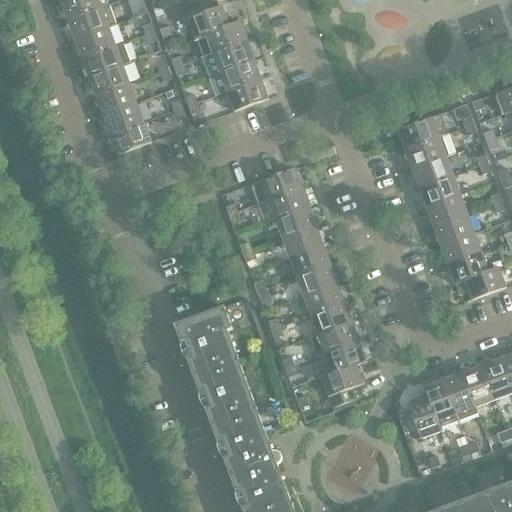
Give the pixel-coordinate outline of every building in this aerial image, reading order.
[(68,23),(102,10),(110,7),(106,0),(67,0),(61,3),(68,23)] [(75,42),(109,29),(117,27),(110,7),(102,10),(68,23),(75,42)] [(197,42),(207,38),(206,37),(230,28),(229,27),(222,8),(189,21),(197,42)] [(240,23),(229,27),(230,28),(206,37),(207,38),(213,56),(247,43),(240,23)] [(143,29),(146,37),(155,34),(152,25),(143,29)] [(109,29),(75,42),(82,61),(116,48),(109,29)] [(155,34),(146,37),(149,46),(158,42),(155,34)] [(213,56),(220,75),(254,63),(247,43),(213,56)] [(89,80),(123,68),(131,65),(124,46),(116,48),(82,61),(89,80)] [(171,62),(175,71),(184,67),(181,59),(171,62)] [(220,75),(227,94),(261,82),(254,63),(220,75)] [(157,67),(160,76),(170,73),(166,64),(157,67)] [(187,75),(184,67),(175,71),(178,79),(187,75)] [(97,100),(131,87),(123,68),(89,80),(97,100)] [(170,73),(160,76),(163,84),(173,81),(170,73)] [(235,115),(269,102),(261,82),(227,94),(235,115)] [(104,119),(138,106),(131,87),(97,100),(104,119)] [(511,90),(498,95),(506,117),(511,114),(511,90)] [(189,109),(198,105),(195,97),(185,100),(189,109)] [(485,110),(482,101),(473,105),(476,113),(485,110)] [(184,111),(180,102),(171,106),(174,114),(184,111)] [(189,109),(192,117),(201,114),(198,105),(189,109)] [(111,138),(145,125),(138,106),(104,119),(111,138)] [(184,111),(174,114),(177,122),(187,119),(184,111)] [(462,121),(465,130),(475,127),(472,118),(462,121)] [(406,152),(440,140),(433,120),(399,132),(406,152)] [(152,145),(145,125),(111,138),(118,158),(152,145)] [(478,135),(475,127),(465,130),(468,139),(478,135)] [(487,144),(497,140),(493,132),(484,135),(487,144)] [(449,136),(440,140),(406,152),(413,171),(447,159),(456,155),(449,136)] [(487,144),(490,152),(500,149),(497,140),(487,144)] [(476,160),(479,168),(489,165),(486,156),(476,160)] [(447,159),(413,171),(420,190),(454,178),(447,159)] [(492,173),(489,165),(479,168),(483,177),(492,173)] [(501,182),(511,179),(508,170),(498,173),(501,182)] [(259,206),(269,203),(303,190),(296,171),(252,187),(259,206)] [(454,178),(420,190),(428,209),(461,197),(454,178)] [(501,182),(505,190),(511,187),(511,181),(511,179),(501,182)] [(276,222),(310,209),(303,190),(269,203),(276,222)] [(490,198),(493,207),(503,203),(500,194),(490,198)] [(461,197),(428,209),(435,229),(468,216),(461,197)] [(506,212),(503,203),(493,207),(497,215),(506,212)] [(226,209),(230,218),(239,214),(235,206),(226,209)] [(317,229),(310,209),(276,222),(283,241),(317,229)] [(230,218),(233,226),(242,223),(239,214),(230,218)] [(468,216),(435,229),(442,248),(475,235),(468,216)] [(290,260),(324,248),(317,229),(283,241),(290,260)] [(475,235),(442,248),(449,267),(483,255),(475,235)] [(244,256),(253,252),(249,244),(240,247),(244,256)] [(331,267),(324,248),(290,260),(297,279),(331,267)] [(244,256),(247,264),(256,261),(253,252),(244,256)] [(483,255),(449,267),(456,287),(466,283),(490,274),(489,273),(483,255)] [(304,299),(338,286),(331,267),(297,279),(304,299)] [(473,303),(507,290),(499,269),(489,273),(490,274),(466,283),(473,303)] [(258,294),(267,291),(264,282),(255,286),(258,294)] [(345,305),(338,286),(304,299),(311,318),(345,305)] [(258,294),(261,303),(270,299),(267,291),(258,294)] [(318,337),(352,324),(345,305),(311,318),(318,337)] [(234,331),(225,309),(175,328),(182,345),(187,343),(193,360),(188,362),(194,378),(239,361),(229,333),(234,331)] [(272,332),(281,329),(278,320),(269,324),(272,332)] [(359,343),(352,324),(318,337),(311,340),(318,359),(325,356),(359,343)] [(272,332),(275,341),(284,338),(281,329),(272,332)] [(325,356),(332,374),(332,375),(356,366),(356,367),(367,364),(359,343),(325,356)] [(511,357),(502,361),(511,388),(511,357)] [(286,371),(295,367),(292,359),(283,362),(286,371)] [(194,378),(200,395),(206,393),(212,409),(206,411),(212,428),(257,411),(239,361),(194,378)] [(511,395),(511,388),(502,361),(483,368),(495,402),(511,395)] [(363,386),(356,367),(356,366),(332,375),(332,374),(322,377),(334,410),(356,402),(352,390),(363,386)] [(286,371),(289,379),(298,376),(295,367),(286,371)] [(483,368),(464,375),(476,409),(495,402),(483,368)] [(480,419),(476,409),(464,375),(445,382),(461,426),(480,419)] [(424,390),(428,400),(429,399),(438,423),(439,423),(443,432),(461,426),(445,382),(424,390)] [(297,401),(301,410),(310,407),(306,398),(297,401)] [(443,432),(439,423),(438,423),(429,399),(428,400),(409,407),(422,441),(443,433),(443,432)] [(276,460),(257,411),(212,428),(218,444),(224,442),(230,459),(224,461),(230,477),(276,460)] [(503,451),(511,447),(511,446),(507,432),(497,436),(503,451)] [(474,461),(482,458),(476,444),(468,447),(472,456),(474,461)] [(472,456),(468,447),(460,450),(463,459),(472,456)] [(429,461),(432,470),(441,467),(438,458),(429,461)] [(230,477),(237,493),(242,491),(248,508),(243,510),(243,511),(281,511),(293,507),(276,460),(230,477)] [(511,511),(511,491),(510,486),(460,504),(463,511),(511,511)]
